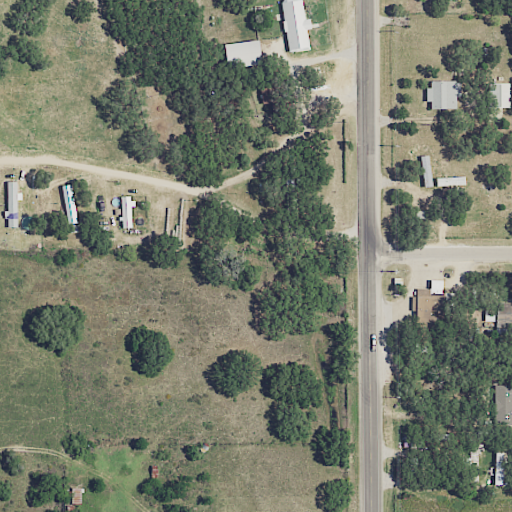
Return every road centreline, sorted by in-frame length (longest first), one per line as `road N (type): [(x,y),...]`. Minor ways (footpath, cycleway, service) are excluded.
road 1 (secondary): [(368,0),(372,511)]
road 2 (residential): [(370,229),(275,234),(186,189),(0,158)]
road 3 (residential): [(372,488),(0,485)]
road 4 (residential): [(369,49),(303,68),(297,79),(306,126),(288,149),(259,168),(186,189)]
road 5 (residential): [(370,248),(511,249)]
